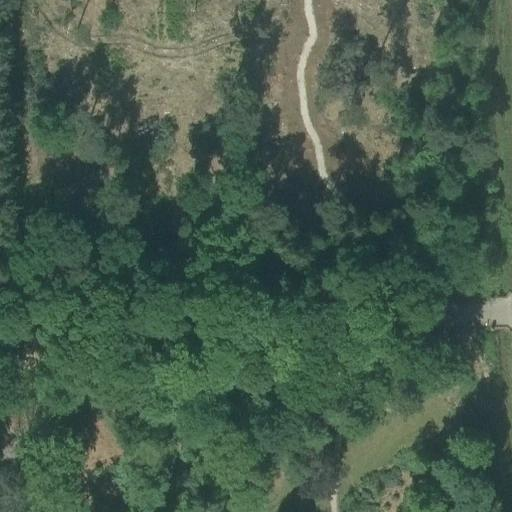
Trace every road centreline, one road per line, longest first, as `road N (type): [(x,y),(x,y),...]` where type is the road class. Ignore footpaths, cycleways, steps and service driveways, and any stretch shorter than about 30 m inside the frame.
road 1 (unclassified): [(170,326),(511,321)]
road 2 (unclassified): [(31,331),(170,326)]
road 3 (unclassified): [(61,377),(96,353),(170,326)]
